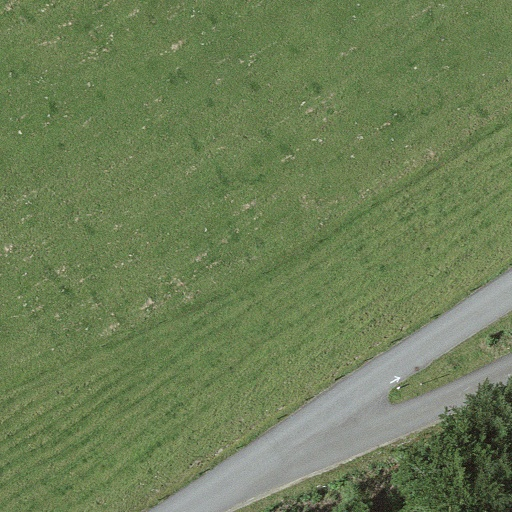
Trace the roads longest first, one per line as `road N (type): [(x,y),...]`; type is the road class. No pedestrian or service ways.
road 1 (unclassified): [(337,412),(511,295)]
road 2 (unclassified): [(511,373),(354,437),(337,412)]
road 3 (unclassified): [(183,511),(337,412)]
